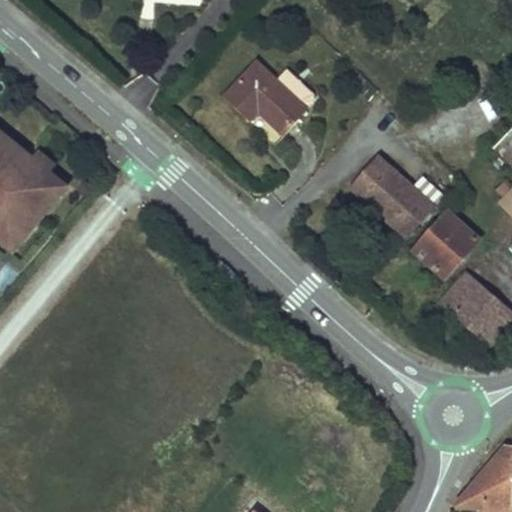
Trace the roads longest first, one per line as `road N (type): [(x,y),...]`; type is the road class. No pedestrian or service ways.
road 1 (residential): [(0,8),(455,415)]
road 2 (unknown): [(261,248),(372,135),(384,135),(434,173)]
road 3 (track): [(0,339),(139,166)]
